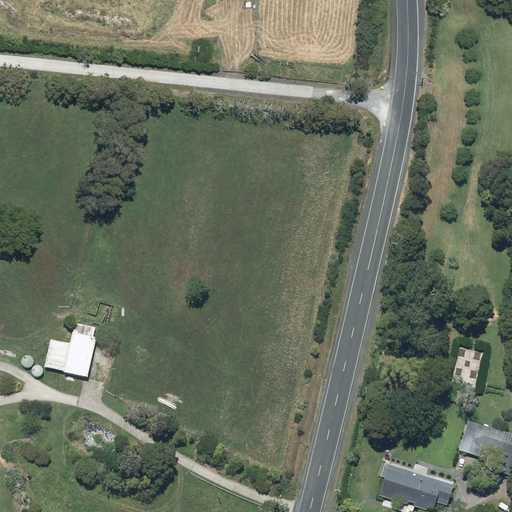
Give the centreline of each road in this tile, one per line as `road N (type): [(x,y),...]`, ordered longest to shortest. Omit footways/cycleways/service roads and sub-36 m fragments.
road 1 (tertiary): [(310,511),(402,107),(406,0)]
road 2 (unknown): [(0,56),(404,93)]
